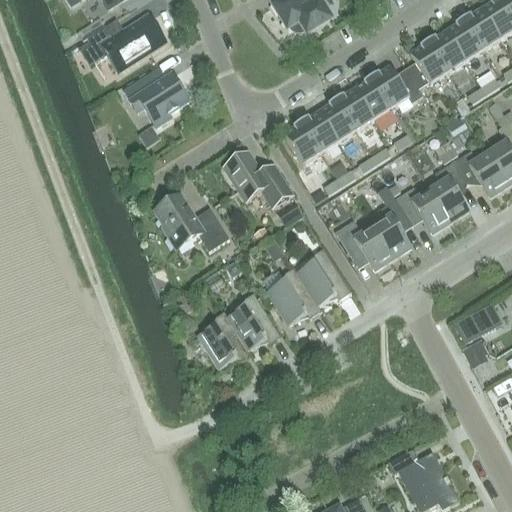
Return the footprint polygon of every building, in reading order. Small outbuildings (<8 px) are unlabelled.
[(62,0),(71,13),(82,6),(91,0),(97,0),(107,15),(130,0),(62,0)] [(283,0),(273,7),(288,32),(291,35),(293,37),(295,38),(300,38),(308,37),(307,36),(332,21),(322,3),(326,0),(283,0)] [(511,0),(503,0),(499,3),(511,22),(511,0)] [(501,45),(511,37),(511,22),(499,3),(482,14),(501,45)] [(482,14),(464,25),(483,56),(501,45),(482,14)] [(89,46),(79,53),(90,70),(107,59),(108,60),(119,77),(131,70),(166,47),(149,20),(125,35),(118,24),(106,31),(92,40),(87,43),(89,46)] [(465,67),(483,56),(464,25),(446,37),(465,67)] [(447,79),(465,67),(446,37),(428,48),(447,79)] [(430,90),(447,79),(428,48),(410,59),(415,68),(406,74),(419,95),(429,89),(430,90)] [(419,95),(406,74),(396,80),(391,71),(373,83),(393,115),(410,103),(415,110),(425,104),(419,95)] [(508,87),(511,83),(511,72),(503,78),(508,87)] [(147,80),(124,96),(129,105),(129,104),(138,118),(145,114),(157,132),(171,123),(170,120),(190,107),(171,77),(153,89),(147,80)] [(375,126),(393,115),(373,83),(355,94),(375,126)] [(482,92),(487,100),(500,91),(495,83),(482,92)] [(472,108),(487,100),(482,92),(468,101),(472,108)] [(357,137),(375,126),(355,94),(337,106),(357,137)] [(463,104),(455,109),(461,117),(468,112),(463,104)] [(339,149),(357,137),(337,106),(319,117),(339,149)] [(321,160),(339,149),(319,117),(301,128),(321,160)] [(504,120),(497,125),(501,132),(508,127),(504,120)] [(303,171),(321,160),(301,128),(283,140),(303,171)] [(506,146),(487,158),(508,191),(511,188),(511,133),(509,128),(499,135),(506,146)] [(398,155),(412,146),(407,138),(393,148),(398,155)] [(458,160),(454,153),(449,145),(442,150),(451,165),(458,160)] [(444,169),(451,165),(442,150),(435,154),(444,169)] [(372,161),(377,169),(391,160),(386,152),(372,161)] [(487,158),(477,165),(471,156),(453,167),(467,189),(481,190),(489,203),(508,191),(487,158)] [(262,198),(273,213),(293,200),(278,175),(265,183),(249,157),(225,173),(247,208),(262,198)] [(364,178),(377,169),(372,161),(359,170),(364,178)] [(462,204),(467,189),(453,167),(435,178),(441,188),(430,194),(451,228),(470,216),(462,204)] [(337,184),(342,192),(356,183),(351,175),(337,184)] [(329,200),(342,192),(337,184),(323,192),(329,200)] [(389,194),(394,201),(401,196),(396,189),(389,194)] [(395,204),(394,201),(389,194),(387,190),(378,196),(386,210),(378,215),(383,224),(372,231),(393,264),(412,253),(402,237),(413,231),(395,204)] [(430,194),(419,201),(413,192),(395,204),(413,231),(423,225),(432,240),(451,228),(430,194)] [(209,257),(230,244),(211,213),(195,223),(181,200),(155,216),(166,233),(164,234),(177,256),(200,242),(209,257)] [(372,231),(362,237),(354,225),(336,237),(360,274),(369,267),(375,276),(393,264),(372,231)] [(298,227),(296,232),(298,236),(303,236),(305,231),(303,227),(298,227)] [(260,248),(270,242),(264,232),(254,238),(260,248)] [(263,249),(269,259),(279,253),(273,243),(263,249)] [(298,277),(319,312),(336,300),(339,305),(351,298),(323,255),(312,262),(315,266),(298,277)] [(319,312),(298,277),(295,273),(283,280),(286,285),(266,298),(287,332),(307,319),(310,324),(322,316),(319,312)] [(215,279),(205,285),(212,296),(222,289),(215,279)] [(228,322),(249,356),(267,345),(270,349),(282,342),(254,298),(242,306),(245,311),(228,322)] [(187,319),(194,314),(186,301),(179,305),(187,319)] [(491,309),(453,330),(463,349),(501,329),(491,309)] [(249,356),(228,322),(225,318),(213,325),(216,330),(197,342),(218,376),(238,363),(240,368),(252,360),(249,356)] [(479,346),(463,354),(470,369),(486,360),(479,346)] [(419,465),(413,454),(388,469),(394,480),(398,477),(416,511),(435,511),(439,510),(439,511),(450,511),(460,507),(432,457),(419,465)] [(372,511),(366,499),(343,511),(341,507),(331,511),(372,511)]
